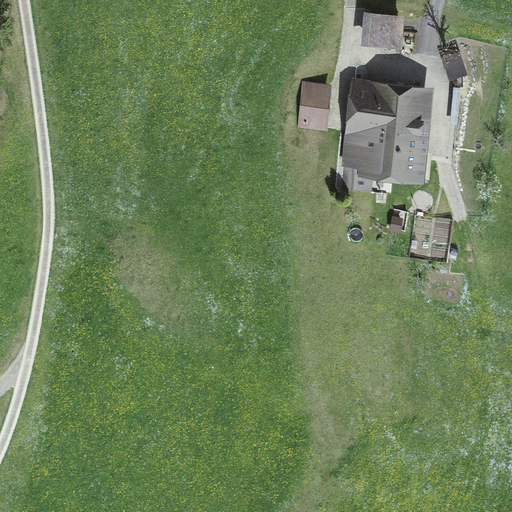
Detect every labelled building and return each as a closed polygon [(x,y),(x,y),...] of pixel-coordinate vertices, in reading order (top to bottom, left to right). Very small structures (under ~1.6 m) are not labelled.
[(368,40),(398,43),(400,18),(370,15),(368,40)] [(445,58),(451,77),(465,72),(458,53),(445,58)] [(369,191),(371,173),(413,177),(422,86),(353,79),(342,188),(369,191)] [(323,127),(327,87),(305,85),(301,125),(323,127)] [(447,258),(455,218),(420,211),(412,252),(447,258)]
